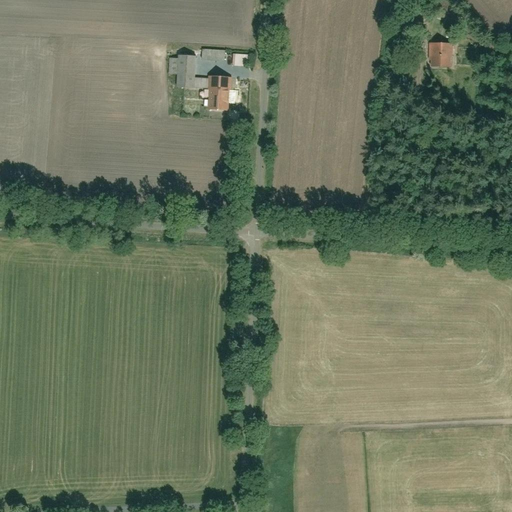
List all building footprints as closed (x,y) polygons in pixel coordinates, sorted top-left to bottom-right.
[(452,45),(431,45),(432,71),(453,71),(452,45)] [(137,47),(136,56),(172,59),(172,49),(137,47)] [(460,48),(460,67),(478,67),(478,48),(460,48)] [(203,50),(203,61),(225,63),(226,51),(203,50)] [(169,77),(178,77),(178,89),(211,90),(210,112),(230,113),(231,78),(211,77),(211,80),(196,80),(197,57),(179,56),(179,61),(170,61),(169,77)]
